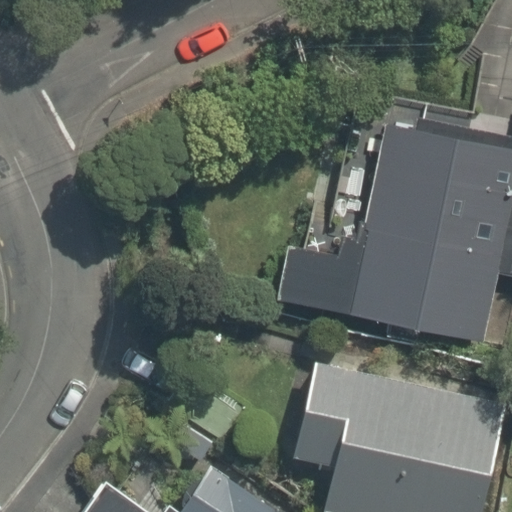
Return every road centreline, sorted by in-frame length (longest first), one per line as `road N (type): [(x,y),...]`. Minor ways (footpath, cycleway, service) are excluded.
road 1 (residential): [(0,150),(77,282),(40,399),(0,449)]
road 2 (residential): [(234,0),(0,143)]
